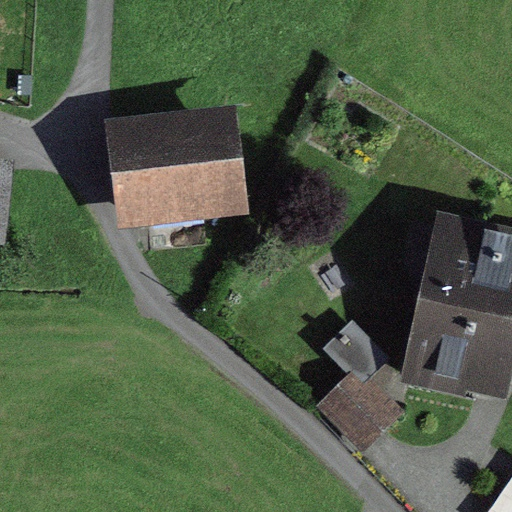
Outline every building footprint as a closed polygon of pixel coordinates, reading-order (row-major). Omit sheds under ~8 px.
[(247,219),(237,108),(106,122),(116,232),(247,219)] [(14,163),(0,161),(0,247),(6,248),(14,163)] [(511,231),(437,214),(402,388),(464,402),(464,397),(506,405),(511,381),(511,231)] [(390,359),(351,322),(324,349),(349,375),(314,408),(362,453),(406,414),(370,380),(390,359)] [(511,511),(511,475),(488,511),(511,511)]
